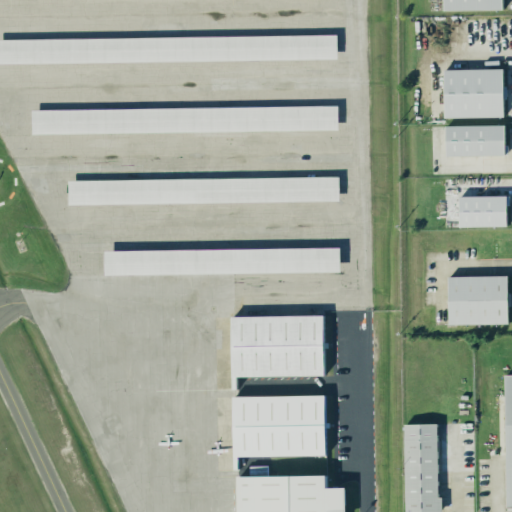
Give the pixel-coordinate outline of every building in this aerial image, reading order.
[(500,0),(442,0),(442,9),(501,8),(500,0)] [(0,37),(336,33),(336,57),(0,62),(0,37)] [(502,67),(442,68),(443,117),(502,116),(502,67)] [(30,109),(30,133),(337,129),(336,104),(30,109)] [(503,123),(444,124),(444,155),(504,154),(503,123)] [(66,179),(67,204),(338,200),(338,175),(66,179)] [(505,195),(457,195),(458,226),(505,225),(505,195)] [(103,249),(103,274),(339,270),(339,246),(103,249)] [(505,274),(446,275),(447,323),(506,323),(505,274)] [(230,315),(322,314),(322,375),(231,376),(230,315)] [(324,394),(231,395),(232,455),(324,454),(324,394)] [(436,423),(403,423),(404,511),(441,511),(440,496),(437,496),(436,423)] [(345,511),(346,487),(327,487),(326,474),(237,476),(237,511),(345,511)]
